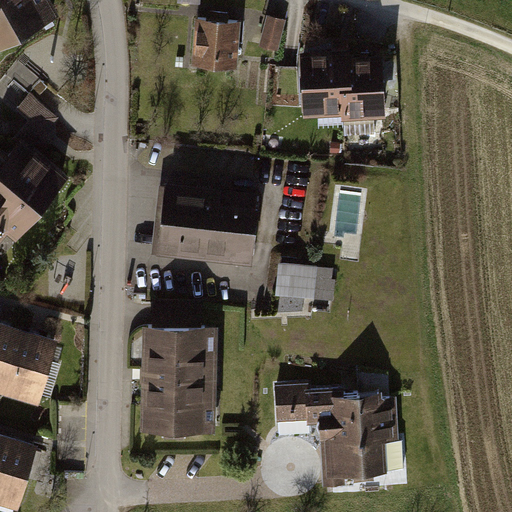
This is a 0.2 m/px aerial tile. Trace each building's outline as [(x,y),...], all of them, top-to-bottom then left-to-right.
[(0,0),(0,39),(58,7),(54,0),(0,0)] [(287,18),(268,13),(260,43),(279,48),(287,18)] [(241,18),(196,14),(192,64),(237,67),(241,18)] [(321,47),(301,49),(305,113),(343,110),(344,116),(387,113),(383,50),(361,52),(351,52),(350,46),(321,47)] [(12,136),(15,139),(20,134),(29,141),(34,145),(59,115),(30,91),(17,107),(29,117),(12,136)] [(29,141),(20,134),(15,139),(7,148),(0,142),(0,236),(7,228),(15,234),(66,173),(34,145),(29,141)] [(220,180),(166,175),(165,183),(160,182),(154,248),(254,257),(259,202),(219,198),(220,180)] [(338,299),(339,265),(281,264),(280,298),(338,299)] [(154,317),(145,316),(143,423),(164,423),(163,436),(187,437),(188,425),(216,425),(217,319),(203,319),(204,297),(154,297),(154,317)] [(0,316),(0,385),(37,397),(56,334),(0,316)] [(314,377),(272,379),(273,418),(323,416),(326,480),(347,479),(347,469),(388,467),(384,385),(360,386),(359,379),(314,381),(314,377)] [(0,498),(18,504),(37,441),(0,429),(0,498)]
